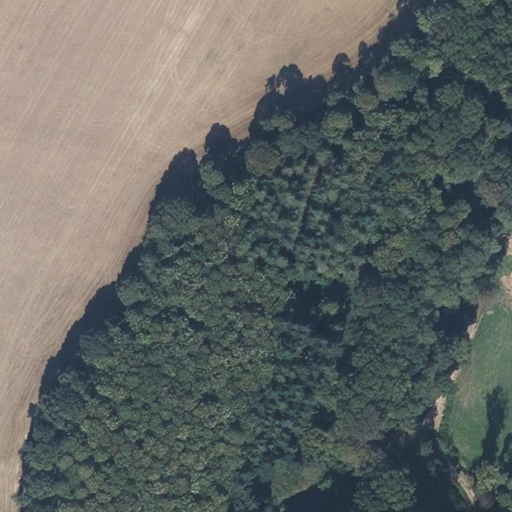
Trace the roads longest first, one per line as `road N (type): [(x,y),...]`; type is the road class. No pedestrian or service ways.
road 1 (track): [(45,511),(60,426),(194,191),(438,46),(474,0)]
road 2 (track): [(374,511),(415,475),(457,411)]
